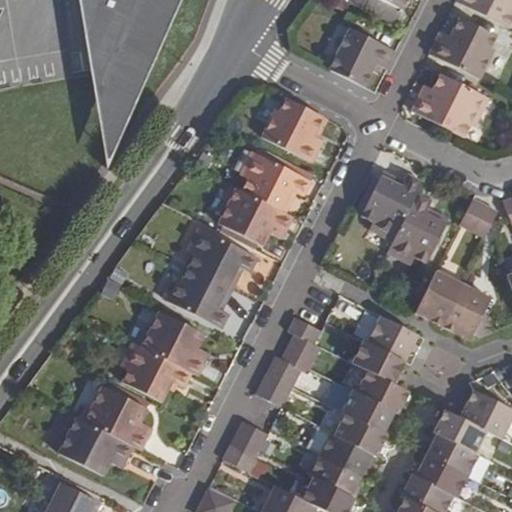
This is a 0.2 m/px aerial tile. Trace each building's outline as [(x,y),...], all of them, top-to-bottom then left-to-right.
[(82,0),(100,107),(125,118),(166,26),(177,0),(82,0)] [(344,0),(328,0),(326,4),(345,13),(350,3),(344,0)] [(404,13),(379,0),(364,0),(360,9),(397,27),(404,13)] [(379,0),(404,13),(410,0),(379,0)] [(511,0),(457,0),(455,3),(510,31),(511,26),(511,0)] [(446,35),(440,33),(428,56),(482,82),(496,54),(492,52),(498,39),(460,19),(458,22),(450,37),(446,35)] [(458,22),(454,20),(446,35),(450,37),(458,22)] [(398,53),(351,30),(330,71),(366,89),(375,69),(378,64),(382,66),(390,69),(398,53)] [(488,103),(439,77),(431,95),(428,101),(420,97),(411,114),(463,140),(469,129),(474,132),(488,103)] [(431,95),(422,91),(420,97),(428,101),(431,95)] [(313,164),(324,143),(320,141),(314,138),(323,120),(281,99),(261,138),(313,164)] [(125,118),(100,107),(108,156),(125,118)] [(329,123),(323,120),(314,138),(320,141),(329,123)] [(252,155),(247,151),(234,174),(240,177),(252,155)] [(262,151),(258,158),(305,181),(309,175),(262,151)] [(240,177),(248,181),(243,193),(282,213),(293,192),(298,195),(305,198),(312,185),(305,181),(258,158),(252,155),(240,177)] [(385,173),(382,178),(401,188),(404,183),(385,173)] [(382,178),(380,181),(361,218),(373,224),(369,231),(393,243),(417,195),(424,183),(408,175),(404,183),(401,188),(382,178)] [(380,181),(373,178),(354,214),(361,218),(380,181)] [(236,189),(232,187),(224,202),(228,205),(236,189)] [(228,205),(218,224),(225,228),(258,245),(264,248),(271,235),(283,242),(295,219),(287,215),(282,213),(243,193),(236,189),(228,205)] [(298,195),(293,192),(282,213),(287,215),(298,195)] [(432,202),(417,195),(393,243),(390,247),(388,252),(412,264),(414,259),(427,266),(447,225),(426,214),(429,208),(432,202)] [(486,207),(474,200),(460,227),(473,233),(486,207)] [(499,214),(486,207),(473,233),(485,240),(497,218),(499,214)] [(429,208),(426,214),(447,225),(450,219),(429,208)] [(200,230),(195,227),(183,251),(188,253),(200,230)] [(225,228),(222,234),(255,250),(258,245),(225,228)] [(188,253),(195,256),(188,269),(229,289),(239,269),(245,272),(251,275),(259,259),(200,230),(188,253)] [(369,231),(367,236),(384,244),(390,247),(393,243),(369,231)] [(384,244),(362,287),(368,290),(386,255),(388,252),(390,247),(384,244)] [(410,267),(412,264),(388,252),(386,255),(410,267)] [(182,281),(176,277),(164,300),(223,330),(230,316),(223,313),(218,310),(229,289),(188,269),(182,281)] [(245,272),(239,269),(229,289),(234,292),(245,272)] [(464,286),(437,272),(415,315),(443,329),(464,286)] [(117,298),(122,277),(109,273),(103,295),(117,298)] [(176,277),(171,275),(159,298),(164,300),(176,277)] [(492,300),(464,286),(443,329),(469,343),(473,335),(478,338),(495,332),(481,320),(492,300)] [(234,292),(229,289),(218,310),(223,313),(234,292)] [(160,313),(150,332),(141,349),(193,375),(200,379),(207,363),(195,356),(198,350),(205,336),(160,313)] [(365,315),(355,335),(368,342),(378,321),(365,315)] [(407,331),(380,318),(378,321),(368,342),(367,344),(407,364),(420,338),(407,331)] [(296,320),(289,333),(295,337),(316,347),(323,333),(296,320)] [(150,332),(145,329),(137,347),(141,349),(150,332)] [(295,337),(289,347),(316,361),(321,350),(316,347),(295,337)] [(133,345),(126,342),(114,366),(120,369),(133,345)] [(367,344),(364,342),(352,365),(367,373),(395,387),(407,364),(367,344)] [(123,384),(163,404),(169,392),(173,384),(177,386),(185,390),(193,375),(141,349),(137,347),(133,345),(120,369),(128,373),(123,384)] [(289,347),(282,362),(302,373),(308,376),(311,370),(316,361),(289,347)] [(198,350),(195,356),(207,363),(211,357),(198,350)] [(277,358),(270,372),(282,378),(296,385),(302,373),(282,362),(277,358)] [(270,372),(257,397),(268,403),(282,378),(270,372)] [(395,387),(367,373),(357,394),(396,414),(400,416),(410,395),(395,387)] [(296,385),(282,378),(268,403),(283,411),(295,387),(296,385)] [(177,386),(173,384),(169,392),(174,393),(177,386)] [(328,405),(342,413),(353,392),(339,385),(328,405)] [(102,388),(92,407),(84,423),(136,449),(143,452),(150,438),(139,432),(142,426),(149,412),(102,388)] [(353,392),(342,413),(346,414),(385,435),(391,425),(396,414),(357,394),(353,392)] [(511,411),(504,407),(473,392),(459,420),(488,434),(502,441),(511,421),(511,411)] [(92,407),(87,405),(80,421),(84,423),(92,407)] [(434,434),(437,436),(476,456),(488,434),(459,420),(454,417),(445,412),(434,434)] [(346,414),(334,437),(374,457),(378,459),(389,437),(385,435),(346,414)] [(400,416),(396,414),(391,425),(394,426),(400,416)] [(77,419),(72,416),(62,434),(68,437),(77,419)] [(59,455),(105,478),(111,466),(115,459),(127,465),(136,449),(84,423),(80,421),(77,419),(68,437),(59,455)] [(255,430),(243,424),(229,452),(240,457),(255,430)] [(153,432),(142,426),(139,432),(150,438),(153,432)] [(307,449),(320,456),(331,435),(317,428),(307,449)] [(255,430),(240,457),(229,452),(255,465),(258,460),(261,453),(269,437),(255,430)] [(331,435),(320,456),(364,478),(368,469),(374,457),(334,437),(331,435)] [(476,456),(437,436),(426,456),(470,478),(480,458),(476,456)] [(229,452),(224,461),(250,475),(255,465),(229,452)] [(309,477),(313,480),(352,499),(359,487),(364,478),(320,456),(309,477)] [(426,456),(415,478),(455,498),(458,500),(470,478),(426,456)] [(378,459),(374,457),(368,469),(372,471),(378,459)] [(115,459),(111,466),(124,472),(127,465),(115,459)] [(255,465),(250,475),(262,481),(270,466),(258,460),(255,465)] [(402,496),(405,499),(431,511),(447,511),(455,498),(415,478),(412,476),(402,496)] [(319,511),(320,511),(350,511),(356,502),(352,499),(313,480),(302,502),(319,511)] [(61,486),(49,508),(57,511),(98,511),(101,506),(61,486)] [(362,490),(359,487),(352,499),(356,502),(362,490)] [(302,502),(275,488),(262,511),(318,511),(319,511),(302,502)] [(209,489),(202,502),(222,511),(230,511),(236,503),(209,489)] [(431,511),(405,499),(398,511),(431,511)] [(222,511),(202,502),(196,511),(222,511)]
